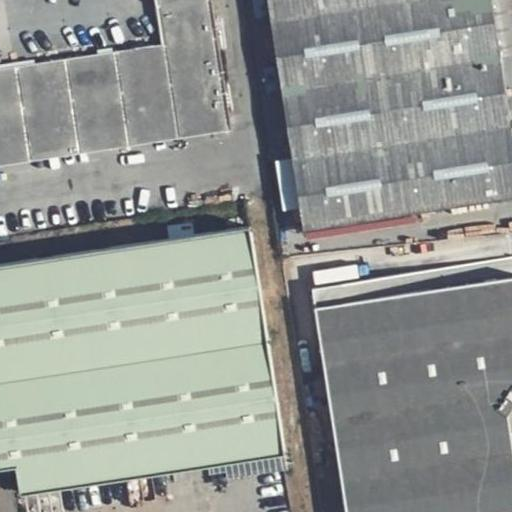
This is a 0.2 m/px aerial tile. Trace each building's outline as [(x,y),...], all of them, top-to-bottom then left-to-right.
[(211,0),(0,0),(0,156),(230,121),(211,0)] [(511,197),(511,134),(501,57),(492,0),(268,0),(304,229),(343,224),(511,197)] [(511,55),(511,0),(492,0),(501,57),(511,55)] [(254,229),(0,266),(0,466),(22,464),(26,491),(287,453),(254,229)] [(511,269),(313,299),(345,511),(493,511),(511,509),(511,450),(508,414),(511,406),(511,269)]
